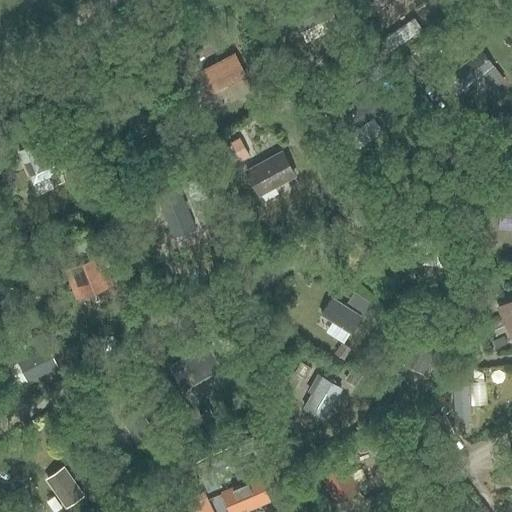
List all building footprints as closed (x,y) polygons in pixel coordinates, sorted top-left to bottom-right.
[(302,31),(332,15),(324,0),(314,0),(292,12),(302,31)] [(352,25),(341,31),(347,44),(358,38),(352,25)] [(452,72),(466,90),(495,67),(482,49),(452,72)] [(201,72),(213,94),(247,75),(236,53),(201,72)] [(427,80),(434,90),(447,80),(440,71),(427,80)] [(192,78),(178,85),(184,97),(199,90),(192,78)] [(341,118),(351,132),(384,109),(374,95),(376,94),(365,79),(347,92),(357,106),(341,118)] [(328,113),(340,104),(328,89),(320,96),(324,102),(321,105),(328,113)] [(122,116),(132,140),(168,125),(157,100),(152,102),(149,95),(135,101),(138,109),(122,116)] [(241,161),(251,156),(241,138),(231,143),(241,161)] [(54,155),(46,140),(34,146),(33,144),(18,151),(33,184),(62,171),(54,155)] [(96,160),(81,150),(74,162),(89,171),(96,160)] [(283,150),(246,170),(260,196),(297,176),(283,150)] [(179,187),(157,196),(172,232),(194,223),(179,187)] [(511,196),(499,196),(498,216),(511,216),(511,196)] [(74,242),(79,255),(94,249),(90,236),(74,242)] [(103,255),(65,269),(76,299),(114,285),(103,255)] [(333,297),(322,315),(352,333),(363,315),(333,297)] [(511,338),(511,299),(497,307),(503,320),(509,331),(511,338)] [(503,320),(492,325),(497,337),(509,331),(503,320)] [(401,363),(424,374),(439,341),(416,330),(401,363)] [(446,334),(442,343),(453,348),(457,339),(446,334)] [(497,348),(507,343),(503,336),(493,341),(497,348)] [(209,344),(170,366),(185,391),(223,368),(209,344)] [(342,344),(336,353),(345,359),(351,349),(342,344)] [(27,382),(59,366),(48,345),(17,361),(27,382)] [(355,361),(347,377),(359,383),(367,368),(355,361)] [(312,394),(303,408),(324,420),(343,387),(318,373),(308,391),(312,394)] [(472,418),(470,380),(454,381),(456,419),(472,418)] [(138,408),(122,420),(143,449),(160,437),(138,408)] [(296,421),(275,410),(269,422),(290,433),(296,421)] [(433,416),(444,438),(455,432),(445,414),(441,417),(439,413),(433,416)] [(372,440),(369,448),(377,451),(380,443),(372,440)] [(161,450),(149,458),(154,466),(167,458),(161,450)] [(360,491),(359,489),(369,484),(362,470),(352,475),(346,461),(319,473),(334,504),(360,491)] [(85,495),(65,465),(46,478),(67,508),(85,495)] [(228,488),(221,491),(230,511),(240,511),(270,499),(260,474),(228,488)] [(209,500),(205,491),(189,498),(193,507),(209,500)] [(54,497),(48,500),(56,511),(62,508),(54,497)]
